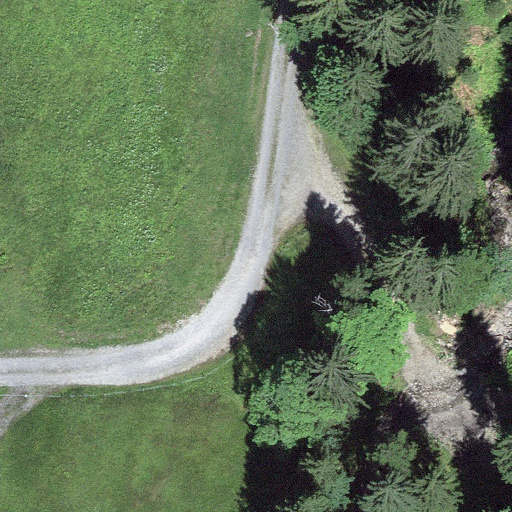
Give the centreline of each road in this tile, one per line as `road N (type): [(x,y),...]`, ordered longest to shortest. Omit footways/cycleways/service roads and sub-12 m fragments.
road 1 (track): [(287,0),(270,168),(250,266),(233,306),(208,336),(164,358),(0,374)]
road 2 (track): [(270,168),(330,198),(365,239),(391,314),(440,365),(511,395)]
